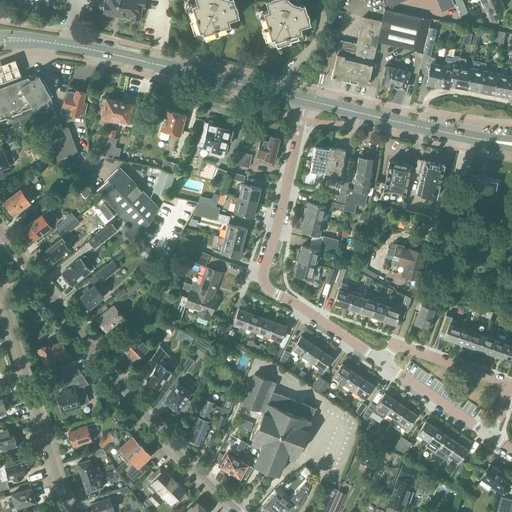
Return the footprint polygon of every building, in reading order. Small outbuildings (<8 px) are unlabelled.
[(103,0),(102,13),(131,17),(130,20),(139,21),(142,6),(145,6),(145,0),(103,0)] [(195,0),(196,2),(191,4),(192,6),(190,9),(188,10),(191,19),(189,19),(193,33),(202,30),(204,39),(218,35),(218,33),(227,30),(226,28),(228,25),(230,24),(228,19),(238,16),(233,0),(195,0)] [(294,1),(292,1),(292,0),(264,0),(268,10),(263,11),(263,13),(262,16),(260,17),(262,26),(261,26),(265,40),(274,37),(276,46),(290,41),(290,40),(298,37),(298,35),(299,32),(302,31),(300,26),(310,23),(304,3),(300,4),(300,3),(298,3),(297,2),(295,2),(294,1)] [(451,0),(444,0),(438,3),(442,11),(453,6),(451,0)] [(499,0),(487,0),(482,2),(490,19),(490,20),(489,20),(489,21),(498,22),(498,16),(499,16),(497,10),(503,8),(499,0)] [(468,12),(463,2),(456,5),(460,15),(468,12)] [(423,53),(428,27),(427,27),(429,19),(385,9),(382,21),(362,17),(356,44),(340,40),(331,77),(367,85),(377,42),(401,48),(423,53)] [(461,24),(453,23),(452,30),(459,31),(461,24)] [(439,86),(444,66),(434,64),(435,58),(429,57),(436,29),(428,27),(423,53),(422,54),(419,68),(429,71),(426,83),(432,84),(433,86),(438,87),(439,86)] [(469,45),(472,33),(465,32),(462,44),(469,45)] [(419,68),(422,54),(416,52),(411,73),(418,75),(419,68)] [(444,66),(439,86),(449,88),(449,84),(454,85),(458,66),(460,58),(460,56),(453,55),(453,58),(446,56),(444,66)] [(14,58),(0,63),(0,80),(20,73),(14,58)] [(458,66),(454,85),(459,86),(460,88),(465,89),(466,87),(466,88),(471,68),(464,67),(465,59),(460,58),(458,66)] [(472,61),(471,68),(466,88),(468,88),(468,90),(473,91),(474,89),(480,90),(483,71),(484,71),(485,63),(472,61)] [(392,86),(396,68),(392,67),(392,68),(385,66),(381,83),(382,83),(382,84),(388,86),(388,85),(392,86)] [(396,68),(392,86),(397,87),(397,88),(403,89),(404,88),(404,89),(408,72),(402,71),(402,69),(396,68)] [(497,68),(496,73),(492,93),(494,93),(494,95),(499,96),(500,94),(505,95),(509,76),(510,71),(497,68)] [(496,73),(484,71),(483,71),(480,90),(485,91),(486,93),(491,94),(492,93),(496,73)] [(2,83),(3,86),(0,86),(0,118),(6,117),(9,124),(20,120),(23,128),(37,123),(53,164),(56,163),(70,169),(65,157),(77,153),(68,128),(62,130),(50,97),(51,96),(38,74),(36,75),(36,74),(19,80),(18,78),(2,83)] [(62,110),(78,115),(80,111),(84,112),(86,103),(82,101),(85,92),(76,90),(77,87),(69,85),(62,110)] [(99,121),(113,125),(114,122),(119,101),(114,100),(115,98),(113,96),(109,95),(107,96),(106,98),(105,98),(101,97),(99,105),(103,106),(99,121)] [(131,104),(119,101),(114,122),(119,123),(119,121),(127,123),(130,113),(134,115),(136,106),(132,105),(131,104)] [(159,130),(160,130),(159,136),(160,139),(166,140),(168,139),(169,133),(179,135),(184,115),(164,110),(159,130)] [(15,131),(22,128),(20,121),(12,124),(15,131)] [(199,137),(197,146),(210,149),(209,153),(215,155),(223,157),(228,139),(229,139),(232,127),(231,126),(209,121),(208,123),(204,122),(200,137),(199,137)] [(12,128),(2,132),(7,143),(18,139),(24,136),(22,131),(14,133),(12,128)] [(110,137),(112,129),(108,128),(106,136),(104,135),(99,155),(105,157),(107,147),(110,137)] [(278,138),(261,134),(256,156),(273,160),(273,159),(275,160),(279,147),(276,146),(278,138)] [(108,145),(108,146),(106,155),(118,158),(121,148),(108,145)] [(325,171),(329,149),(314,146),(309,171),(316,172),(317,170),(325,171)] [(329,147),(329,149),(325,171),(340,174),(344,150),(329,147)] [(4,152),(2,149),(0,149),(0,168),(9,166),(9,165),(14,163),(14,158),(11,155),(10,155),(9,150),(4,152)] [(251,155),(239,152),(236,164),(248,167),(251,155)] [(415,193),(427,195),(435,197),(443,164),(423,160),(417,159),(414,171),(420,172),(417,184),(417,185),(415,193)] [(384,182),(375,180),(371,201),(401,209),(410,165),(388,161),(384,182)] [(168,171),(173,173),(177,164),(171,162),(168,171)] [(120,167),(95,190),(130,227),(140,237),(159,208),(120,167)] [(214,186),(221,189),(228,172),(217,168),(213,178),(217,179),(214,186)] [(159,175),(153,192),(166,196),(174,173),(173,173),(168,171),(161,169),(160,170),(159,175)] [(242,182),(244,176),(230,172),(228,178),(242,182)] [(38,180),(34,174),(29,178),(33,184),(38,180)] [(497,182),(468,177),(464,199),(483,203),(481,215),(489,216),(492,201),(493,201),(497,182)] [(83,181),(76,187),(84,197),(92,192),(83,181)] [(338,195),(337,203),(343,204),(348,182),(341,181),(338,195)] [(232,196),(256,202),(256,201),(258,202),(259,195),(258,195),(259,188),(241,183),(237,197),(232,196)] [(30,202),(26,197),(30,194),(25,187),(21,190),(21,189),(4,202),(13,214),(14,214),(17,217),(22,213),(20,209),(30,202)] [(337,203),(338,195),(317,190),(315,197),(328,200),(337,203)] [(207,197),(205,203),(215,205),(219,195),(214,193),(211,199),(207,197)] [(46,195),(36,203),(40,209),(51,202),(46,195)] [(256,202),(232,196),(231,202),(236,204),(234,212),(232,211),(232,212),(252,217),(253,214),(255,209),(253,208),(255,206),(256,202)] [(337,203),(328,200),(327,207),(342,211),(343,204),(337,203)] [(308,201),(306,208),(303,207),(302,214),(304,214),(304,216),(321,220),(325,205),(308,201)] [(220,207),(197,202),(194,208),(215,213),(218,214),(220,207)] [(459,222),(461,212),(452,210),(453,206),(443,203),(439,217),(459,222)] [(194,208),(191,214),(217,220),(218,214),(215,213),(194,208)] [(46,211),(42,214),(25,227),(34,238),(35,238),(36,239),(39,240),(41,238),(43,234),(42,233),(58,220),(50,209),(46,212),(46,211)] [(59,233),(76,219),(76,218),(80,215),(76,210),(72,214),(72,213),(56,225),(60,230),(58,232),(59,233)] [(391,226),(393,217),(386,215),(384,224),(391,226)] [(321,220),(304,216),(300,230),(318,235),(321,220)] [(59,233),(61,236),(46,248),(49,253),(47,254),(52,260),(53,259),(54,260),(73,244),(66,234),(80,223),(76,219),(59,233)] [(117,228),(111,222),(88,241),(93,247),(117,228)] [(227,223),(223,238),(242,243),(242,242),(244,242),(245,235),(244,235),(245,228),(227,223)] [(179,236),(176,241),(198,250),(201,244),(179,236)] [(323,236),(321,242),(337,246),(338,239),(323,236)] [(242,243),(223,238),(218,237),(216,243),(221,245),(220,252),(239,257),(242,243)] [(136,249),(140,253),(148,246),(144,241),(136,249)] [(176,241),(173,247),(207,261),(209,255),(198,250),(176,241)] [(321,242),(319,248),(335,252),(337,246),(321,242)] [(405,265),(409,250),(402,248),(402,246),(396,244),(396,245),(393,244),(390,246),(389,248),(387,248),(386,254),(395,257),(395,256),(399,257),(398,263),(405,265)] [(319,250),(301,245),(300,252),(298,251),(297,259),(298,259),(316,264),(319,250)] [(409,249),(409,250),(405,265),(407,265),(404,275),(405,276),(403,282),(420,286),(419,279),(418,279),(424,253),(409,249)] [(81,257),(80,257),(74,262),(73,262),(67,266),(68,267),(61,273),(71,285),(91,269),(90,269),(94,266),(84,254),(81,257)] [(117,264),(113,260),(112,259),(95,274),(102,282),(119,267),(117,264)] [(316,264),(298,259),(294,274),(317,280),(321,265),(316,264)] [(360,266),(359,269),(364,272),(371,276),(373,272),(360,266)] [(206,267),(197,293),(197,294),(211,299),(212,298),(221,272),(206,267)] [(325,282),(331,284),(336,269),(332,268),(329,267),(325,282)] [(340,282),(341,282),(346,269),(339,268),(334,282),(340,284),(340,282)] [(129,295),(141,285),(136,279),(124,289),(123,288),(113,297),(118,302),(128,294),(129,295)] [(83,290),(84,292),(80,295),(89,307),(103,296),(98,289),(103,285),(99,281),(94,285),(94,284),(89,288),(88,286),(83,290)] [(189,290),(191,285),(184,282),(182,288),(189,291),(189,290)] [(352,293),(338,288),(333,303),(347,308),(352,293)] [(189,290),(189,291),(187,298),(181,296),(174,315),(180,317),(184,306),(199,311),(197,316),(207,319),(209,315),(210,315),(216,300),(212,298),(211,299),(197,294),(197,293),(189,290)] [(363,297),(352,293),(347,308),(358,312),(363,297)] [(399,309),(387,305),(381,320),(394,324),(400,309),(405,311),(410,297),(404,294),(399,309)] [(363,297),(358,312),(370,316),(375,301),(363,297)] [(375,301),(370,316),(381,320),(387,305),(375,301)] [(427,327),(434,308),(421,304),(414,323),(416,323),(417,325),(420,326),(422,325),(427,327)] [(117,305),(114,307),(112,305),(96,318),(97,319),(96,320),(99,323),(100,323),(106,330),(115,322),(118,325),(124,320),(118,312),(121,310),(117,305)] [(232,323),(240,326),(238,331),(242,333),(244,327),(250,312),(238,308),(232,323)] [(250,312),(244,327),(256,331),(261,316),(250,312)] [(461,327),(462,324),(450,320),(451,317),(445,314),(439,330),(445,332),(443,337),(456,342),(461,327)] [(261,316),(256,331),(267,336),(273,321),(261,316)] [(285,325),(273,321),(267,336),(274,338),(272,341),(278,344),(285,325)] [(226,338),(228,334),(232,325),(226,323),(220,336),(226,338)] [(461,327),(456,342),(468,346),(473,331),(461,327)] [(484,335),(473,331),(468,346),(479,350),(484,335)] [(155,334),(149,348),(155,351),(161,336),(155,334)] [(146,348),(148,347),(140,338),(138,340),(133,335),(121,346),(134,360),(141,353),(143,354),(147,351),(146,348)] [(302,355),(311,343),(300,335),(292,348),(302,355)] [(496,339),(484,335),(479,350),(491,354),(496,339)] [(225,339),(220,337),(216,346),(221,348),(225,339)] [(508,343),(496,339),(491,354),(502,358),(508,343)] [(70,356),(66,350),(61,341),(54,344),(53,343),(47,346),(46,344),(38,349),(49,369),(62,362),(61,360),(70,356)] [(311,343),(302,355),(313,363),(322,350),(311,343)] [(511,344),(508,343),(502,358),(511,361),(511,344)] [(159,361),(155,367),(154,366),(148,375),(149,375),(146,379),(152,383),(151,385),(156,388),(157,387),(158,387),(165,377),(167,378),(170,373),(169,372),(173,366),(166,361),(168,358),(164,355),(165,352),(159,344),(155,351),(152,356),(159,361)] [(284,346),(278,344),(272,356),(278,359),(284,346)] [(279,361),(284,364),(290,353),(285,350),(279,361)] [(322,350),(313,363),(318,366),(317,369),(321,373),(332,357),(322,350)] [(188,357),(179,371),(185,375),(194,361),(188,357)] [(63,369),(68,378),(79,372),(74,363),(63,369)] [(352,371),(341,363),(332,376),(338,380),(336,384),(341,387),(343,383),(352,371)] [(352,371),(343,383),(353,390),(361,377),(352,371)] [(58,396),(58,397),(58,399),(59,402),(60,403),(63,411),(80,405),(80,404),(89,402),(86,394),(85,392),(84,389),(83,386),(88,384),(81,372),(66,382),(68,389),(62,391),(63,394),(58,396)] [(277,383),(273,381),(253,373),(241,404),(257,411),(257,409),(262,411),(252,436),(253,437),(251,442),(260,446),(253,464),(277,474),(284,456),(294,460),(296,453),(297,454),(307,429),(306,428),(314,408),(273,392),(277,383)] [(318,390),(324,379),(319,376),(312,386),(318,390)] [(373,385),(361,377),(353,390),(359,394),(357,397),(362,400),(373,385)] [(167,395),(168,396),(165,400),(177,409),(178,407),(185,412),(190,401),(186,399),(189,394),(188,393),(192,387),(180,379),(173,388),(167,395)] [(330,383),(324,379),(318,390),(323,393),(330,383)] [(384,393),(376,405),(371,402),(362,417),(366,420),(373,411),(383,418),(395,400),(384,393)] [(341,397),(337,394),(332,401),(336,403),(341,397)] [(223,408),(214,404),(215,403),(204,398),(194,422),(193,422),(186,439),(199,444),(209,419),(208,418),(210,413),(218,417),(214,426),(221,429),(227,417),(226,417),(228,410),(230,411),(235,399),(228,396),(223,408)] [(117,408),(122,404),(122,403),(119,400),(114,404),(117,408)] [(395,400),(383,418),(387,413),(396,420),(405,407),(395,400)] [(355,412),(360,415),(366,405),(361,402),(355,412)] [(405,407),(396,420),(394,423),(405,430),(416,414),(405,407)] [(436,428),(426,421),(417,433),(423,437),(421,440),(426,444),(428,441),(436,428)] [(68,432),(70,438),(69,439),(70,442),(72,444),(72,445),(74,444),(76,449),(81,447),(80,442),(94,438),(92,429),(97,427),(95,422),(78,427),(78,429),(68,432)] [(14,435),(10,436),(7,428),(0,430),(0,451),(17,446),(14,435)] [(446,435),(436,428),(428,441),(433,444),(430,449),(435,452),(438,447),(446,435)] [(377,440),(381,443),(385,437),(381,434),(377,440)] [(457,442),(446,435),(438,447),(443,451),(440,455),(445,459),(448,454),(457,442)] [(111,441),(106,436),(98,444),(103,449),(111,441)] [(128,458),(141,446),(131,436),(119,448),(120,449),(116,452),(125,460),(128,457),(128,458)] [(399,451),(406,439),(401,436),(393,448),(399,451)] [(114,437),(111,441),(103,449),(108,453),(119,442),(114,437)] [(236,448),(232,455),(227,452),(218,465),(220,466),(219,468),(223,471),(225,469),(228,471),(237,457),(238,455),(242,448),(244,441),(239,439),(234,447),(236,448)] [(406,439),(399,451),(404,453),(411,443),(406,439)] [(457,442),(448,454),(454,458),(451,463),(456,466),(459,462),(467,449),(457,442)] [(139,467),(150,456),(141,446),(128,458),(133,463),(126,474),(134,481),(144,472),(139,467)] [(93,458),(106,454),(102,448),(91,452),(93,458)] [(247,464),(237,457),(228,471),(232,473),(231,475),(236,478),(237,476),(239,478),(247,464)] [(82,478),(96,473),(95,468),(92,469),(89,458),(77,462),(82,478)] [(22,461),(0,467),(3,476),(7,475),(8,481),(13,480),(14,480),(22,478),(21,475),(25,473),(22,461)] [(500,497),(503,492),(503,493),(509,484),(505,481),(508,477),(490,464),(481,477),(493,486),(492,488),(496,491),(494,493),(490,508),(498,510),(503,511),(511,511),(511,499),(502,497),(500,497)] [(415,470),(402,465),(399,473),(412,478),(415,470)] [(96,473),(82,478),(86,491),(104,485),(102,480),(108,478),(109,481),(120,477),(115,468),(103,472),(97,474),(97,473),(96,474),(96,473)] [(174,480),(164,470),(163,471),(159,468),(148,479),(152,482),(151,483),(156,488),(153,492),(153,493),(149,498),(148,497),(139,506),(142,511),(152,502),(161,493),(174,480)] [(454,468),(446,480),(452,484),(460,471),(454,468)] [(0,490),(9,488),(7,481),(5,482),(4,480),(2,481),(1,478),(0,477),(0,490)] [(397,478),(387,504),(393,506),(392,508),(399,511),(400,509),(401,509),(404,502),(407,503),(412,491),(408,490),(410,483),(397,478)] [(184,490),(174,480),(161,493),(152,502),(156,505),(161,500),(158,497),(161,493),(170,503),(171,502),(175,506),(180,501),(176,497),(184,490)] [(294,495),(287,502),(292,506),(297,511),(307,492),(309,489),(304,484),(300,488),(294,495)] [(113,490),(115,496),(129,492),(127,486),(113,490)] [(320,511),(319,511),(328,511),(338,490),(330,487),(320,511)] [(30,488),(12,494),(13,499),(8,501),(10,508),(16,506),(16,507),(34,502),(30,488)] [(328,511),(337,511),(346,493),(338,490),(328,511)] [(262,507),(262,508),(266,511),(285,511),(291,506),(291,507),(292,506),(287,502),(276,492),(276,493),(262,507)] [(379,497),(376,507),(383,509),(387,499),(380,496),(379,497)] [(90,503),(93,511),(104,511),(106,511),(105,511),(113,511),(109,497),(90,503)] [(205,511),(196,502),(185,511),(180,511),(181,511),(181,510),(178,511),(205,511)]
